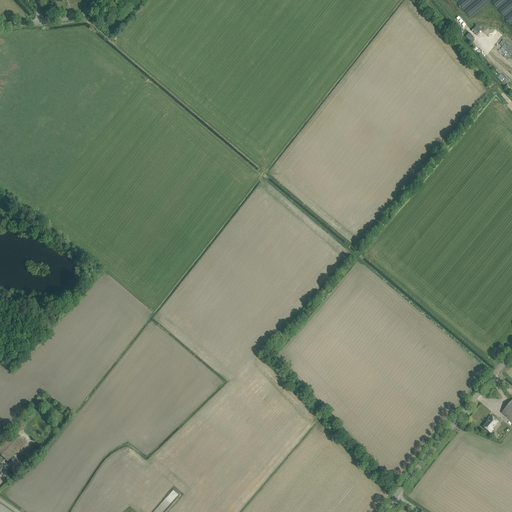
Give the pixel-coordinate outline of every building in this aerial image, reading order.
[(511,22),(490,51),(511,68),(511,12),(509,17),(511,19),(511,22)] [(473,30),(466,38),(471,43),(474,40),(473,39),(478,34),(473,30)] [(511,400),(502,413),(511,421),(511,400)] [(489,420),(483,427),(491,433),(493,430),(492,429),(498,422),(491,416),(488,419),(489,420)] [(0,443),(0,454),(8,462),(27,443),(13,430),(0,443)]
